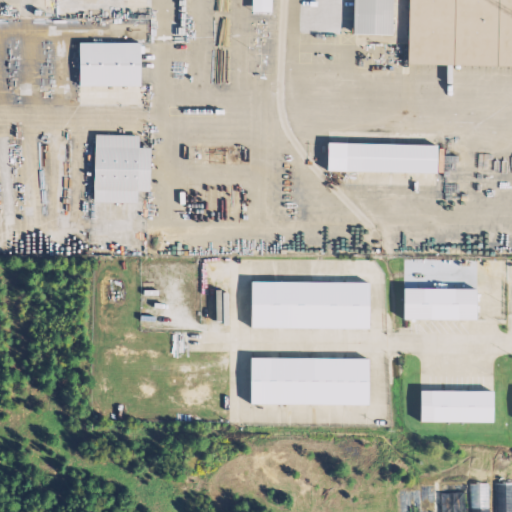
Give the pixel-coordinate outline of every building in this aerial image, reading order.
[(252,0),(272,0),(272,11),(252,11),(252,0)] [(391,0),(391,34),(352,33),(352,0),(391,0)] [(408,0),(511,0),(511,64),(407,62),(408,0)] [(78,41),(140,41),(141,84),(79,85),(78,41)] [(95,133),(140,135),(140,147),(152,147),(151,191),(138,191),(138,203),(92,201),(95,133)] [(328,141),(437,143),(437,171),(327,169),(328,141)] [(250,281),(369,283),(368,328),(250,327),(250,281)] [(403,288),(475,287),(475,318),(403,318),(403,288)] [(250,357),(369,358),(368,404),(250,402),(250,357)] [(419,390),(491,390),(492,421),(419,421),(419,390)] [(468,511),(468,483),(487,482),(487,511),(468,511)] [(494,511),(494,482),(511,482),(511,511),(494,511)] [(456,511),(456,491),(444,491),(444,511),(456,511)]
